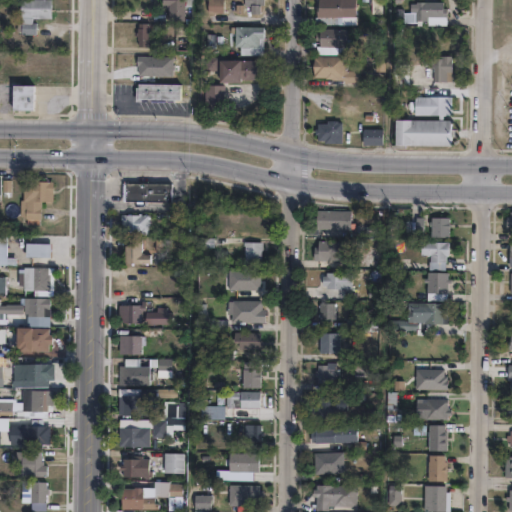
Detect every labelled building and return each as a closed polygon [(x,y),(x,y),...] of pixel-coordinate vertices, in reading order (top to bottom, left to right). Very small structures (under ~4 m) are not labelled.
[(51,0),(51,17),(34,17),(34,23),(37,23),(36,35),(22,34),(22,18),(21,18),(21,0),(51,0)] [(183,0),(183,23),(167,23),(167,8),(161,8),(161,0),(183,0)] [(223,0),(223,15),(207,15),(207,0),(223,0)] [(262,0),(262,7),(259,7),(259,16),(250,16),(250,8),(243,8),(243,0),(262,0)] [(336,23),(314,23),(314,9),(317,9),(317,0),(354,0),(354,15),(336,15),(336,23)] [(444,2),(444,9),(448,9),(448,26),(428,26),(428,22),(417,22),(417,13),(412,13),(412,4),(417,4),(417,2),(444,2)] [(147,26),(146,49),(137,48),(137,42),(136,42),(136,30),(137,30),(137,25),(147,26)] [(262,29),(262,57),(239,57),(239,49),(233,49),(234,28),(262,29)] [(346,29),(346,38),(352,39),(351,54),(316,53),(316,46),(319,46),(319,40),(315,40),(315,32),(319,32),(319,28),(346,29)] [(357,67),(357,85),(343,85),(343,83),(330,83),(330,82),(324,82),(324,81),(311,80),(312,58),(341,59),(341,67),(357,67)] [(450,58),(450,75),(445,75),(445,85),(432,85),(432,68),(421,68),(420,59),(450,58)] [(239,62),(261,62),(261,81),(240,81),(240,84),(218,84),(218,62),(239,62)] [(179,86),(179,101),(174,101),(174,104),(135,104),(135,86),(135,85),(179,86)] [(34,89),(34,112),(14,111),(14,87),(34,87),(34,89)] [(223,114),(204,114),(204,87),(223,88),(223,114)] [(451,114),(414,114),(414,95),(451,96),(451,114)] [(452,119),(452,145),(395,143),(396,118),(452,119)] [(336,124),(336,125),(340,125),(340,138),(335,138),(335,146),(322,146),(322,143),(315,143),(315,138),(314,138),(314,133),(315,133),(316,127),(325,127),(325,124),(336,124)] [(381,148),(361,147),(361,132),(381,132),(381,148)] [(0,179),(10,179),(10,191),(1,191),(1,194),(0,194),(0,179)] [(52,180),(51,200),(40,200),(39,219),(24,218),(25,200),(21,200),(22,179),(52,180)] [(171,182),(170,200),(122,199),(122,181),(171,182)] [(347,225),(312,226),(312,209),(347,208),(347,225)] [(142,212),(142,231),(132,231),(132,228),(115,228),(115,212),(142,212)] [(445,215),(444,235),(427,234),(428,215),(445,215)] [(135,237),(135,252),(144,252),(144,262),(119,261),(119,243),(124,243),(124,237),(135,237)] [(339,258),(322,258),(323,238),(344,238),(343,253),(339,253),(339,258)] [(0,264),(9,265),(9,239),(0,239),(0,264)] [(444,240),(444,254),(442,254),(442,268),(425,268),(425,253),(416,252),(417,239),(444,240)] [(255,240),(255,264),(239,264),(240,243),(239,243),(239,240),(255,240)] [(49,242),(48,256),(24,256),(24,242),(49,242)] [(46,267),(46,274),(48,274),(48,288),(51,289),(51,295),(32,294),(32,289),(22,289),(22,285),(17,285),(17,268),(22,268),(22,266),(46,267)] [(353,272),(353,286),(323,285),(323,283),(318,283),(318,273),(322,274),(322,270),(347,270),(347,271),(353,272)] [(446,276),(446,281),(443,281),(443,291),(443,299),(423,298),(423,290),(422,290),(422,280),(420,280),(420,276),(423,276),(423,270),(444,270),(444,276),(446,276)] [(47,315),(22,315),(22,297),(47,297),(47,315)] [(136,321),(118,321),(118,303),(131,303),(131,298),(140,299),(140,308),(137,308),(136,321)] [(256,299),(256,307),(260,307),(260,320),(227,320),(227,298),(256,299)] [(330,317),(315,317),(315,300),(330,300),(330,317)] [(442,300),(442,321),(427,321),(427,333),(412,332),(412,328),(384,328),(385,317),(400,317),(400,318),(408,319),(408,309),(404,309),(404,300),(442,300)] [(5,316),(0,316),(0,305),(5,305),(5,303),(21,303),(20,313),(5,313),(5,316)] [(47,326),(47,333),(50,333),(50,342),(47,342),(47,349),(21,349),(21,326),(47,326)] [(256,331),(256,347),(239,347),(239,330),(256,331)] [(336,331),(336,340),(342,340),(342,345),(337,345),(336,351),(316,351),(316,331),(336,331)] [(137,334),(137,353),(114,352),(115,334),(137,334)] [(145,384),(114,383),(114,365),(120,365),(120,357),(152,357),(152,366),(146,366),(145,384)] [(255,367),(257,367),(257,385),(239,385),(239,367),(240,367),(240,360),(255,360),(255,367)] [(332,360),(332,366),(335,366),(334,378),(322,378),(322,382),(311,381),(312,368),(313,368),(314,363),(323,363),(323,360),(332,360)] [(365,360),(365,372),(349,372),(349,360),(365,360)] [(47,378),(47,385),(20,386),(19,379),(14,379),(14,363),(52,362),(52,378),(47,378)] [(441,368),(440,374),(445,374),(445,389),(412,388),(412,368),(441,368)] [(134,387),(134,390),(144,390),(144,413),(114,413),(114,394),(120,394),(120,387),(134,387)] [(46,403),(46,416),(10,416),(10,410),(0,409),(0,400),(11,400),(11,403),(21,404),(21,388),(52,389),(52,403),(46,403)] [(331,388),(331,394),(342,394),(342,408),(330,408),(330,418),(313,418),(313,410),(309,410),(309,400),(313,400),(313,389),(331,388)] [(256,389),(256,407),(223,406),(223,404),(214,404),(214,391),(223,391),(223,390),(237,390),(237,389),(256,389)] [(444,397),(443,417),(412,416),(413,396),(444,397)] [(174,401),(174,416),(158,415),(159,401),(174,401)] [(202,404),(202,418),(225,418),(225,404),(202,404)] [(42,418),(42,424),(45,424),(45,430),(48,430),(47,436),(45,436),(45,443),(21,443),(21,422),(29,422),(30,417),(42,418)] [(441,423),(441,429),(443,429),(443,449),(425,448),(425,429),(426,429),(426,422),(441,423)] [(257,439),(242,439),(242,423),(258,423),(257,439)] [(137,426),(137,445),(118,445),(118,439),(115,439),(115,433),(118,433),(118,426),(137,426)] [(329,427),(329,431),(333,431),(334,440),(310,441),(310,427),(329,427)] [(511,429),(511,445),(505,445),(505,440),(503,440),(503,434),(506,434),(507,429),(511,429)] [(40,450),(40,463),(45,463),(45,475),(22,475),(21,462),(15,462),(15,450),(40,450)] [(340,470),(310,471),(310,451),(339,450),(340,470)] [(255,470),(225,470),(225,451),(255,451),(255,470)] [(179,472),(159,472),(160,452),(179,452),(179,472)] [(441,453),(441,460),(442,460),(442,479),(424,479),(424,459),(426,459),(426,453),(441,453)] [(138,455),(138,457),(144,457),(144,478),(140,478),(140,476),(118,476),(118,469),(115,469),(115,464),(118,464),(118,457),(132,457),(132,455),(138,455)] [(511,456),(511,476),(506,476),(506,470),(501,470),(501,460),(506,460),(506,456),(511,456)] [(45,481),(45,487),(48,487),(48,493),(45,493),(44,501),(29,501),(30,480),(45,481)] [(165,480),(165,483),(178,483),(178,495),(149,495),(149,480),(165,480)] [(257,483),(257,489),(259,489),(259,495),(255,495),(255,502),(237,502),(237,504),(226,504),(226,483),(257,483)] [(353,483),(352,505),(324,504),(323,508),(311,508),(312,495),(309,495),(309,487),(312,487),(312,483),(353,483)] [(397,483),(396,504),(384,503),(385,483),(397,483)] [(442,484),(442,510),(420,509),(421,484),(442,484)] [(138,487),(138,496),(150,496),(150,502),(153,502),(153,508),(117,508),(117,487),(138,487)] [(511,508),(505,508),(505,500),(502,499),(502,495),(505,495),(505,488),(511,488),(511,508)] [(212,506),(212,495),(197,495),(197,506),(212,506)]
